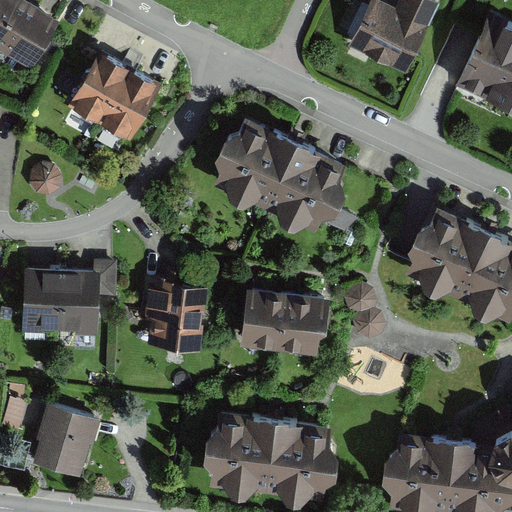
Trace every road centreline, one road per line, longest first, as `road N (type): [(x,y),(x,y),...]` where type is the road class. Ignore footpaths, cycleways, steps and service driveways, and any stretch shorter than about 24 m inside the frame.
road 1 (residential): [(225,53),(171,151),(130,200),(63,230),(0,228)]
road 2 (residential): [(511,187),(273,76)]
